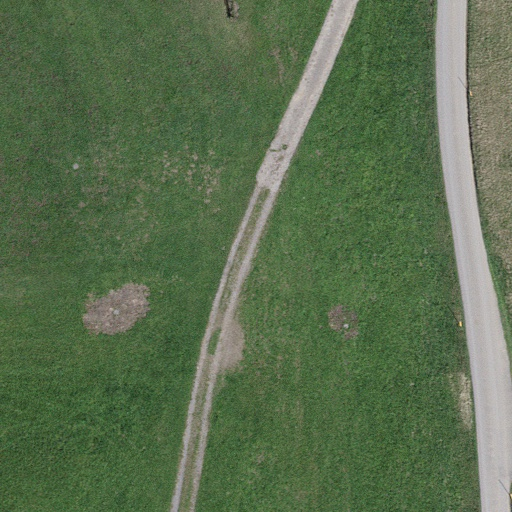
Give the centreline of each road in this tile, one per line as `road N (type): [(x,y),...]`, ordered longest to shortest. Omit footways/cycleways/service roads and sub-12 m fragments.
road 1 (track): [(187,493),(233,283),(343,0)]
road 2 (unclassified): [(499,511),(455,141),(453,0)]
